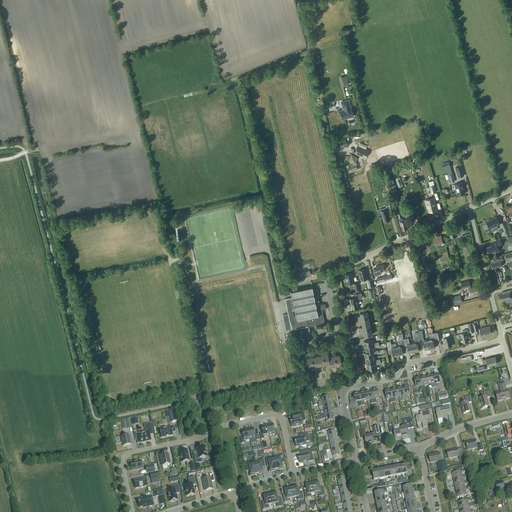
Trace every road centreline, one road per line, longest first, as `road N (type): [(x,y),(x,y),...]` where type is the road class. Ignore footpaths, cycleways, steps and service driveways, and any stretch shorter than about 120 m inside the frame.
road 1 (residential): [(132,511),(125,456),(219,426),(278,417),(294,474)]
road 2 (track): [(364,256),(320,101)]
road 3 (unclassified): [(324,273),(468,208)]
road 4 (residential): [(358,384),(503,340)]
road 5 (residential): [(503,340),(468,208)]
